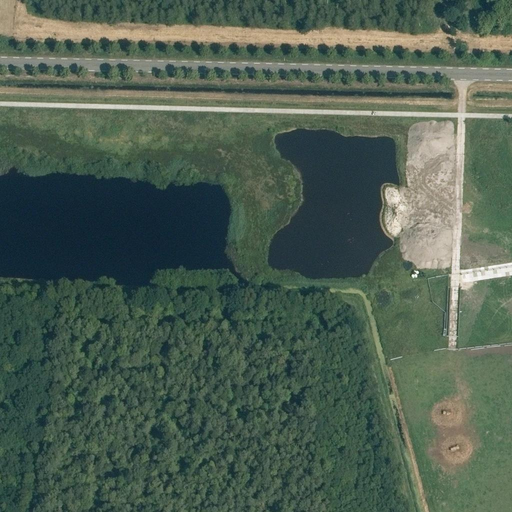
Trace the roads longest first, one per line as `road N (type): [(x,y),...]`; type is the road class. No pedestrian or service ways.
road 1 (tertiary): [(511,75),(0,62)]
road 2 (track): [(462,74),(455,268)]
